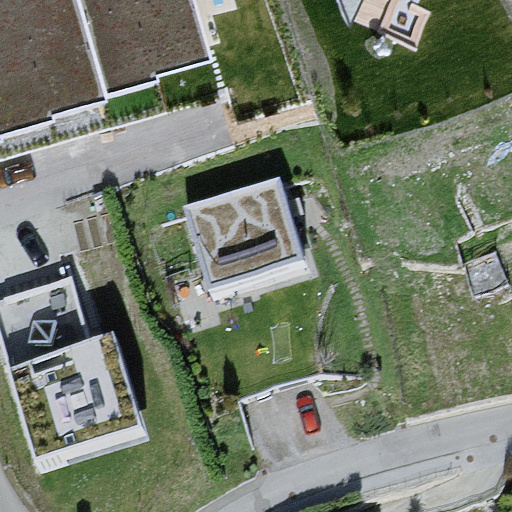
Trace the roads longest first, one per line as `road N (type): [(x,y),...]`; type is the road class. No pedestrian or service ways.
road 1 (track): [(493,0),(508,38),(506,83),(454,112),(293,122),(198,143),(119,177)]
road 2 (residential): [(511,439),(247,511)]
